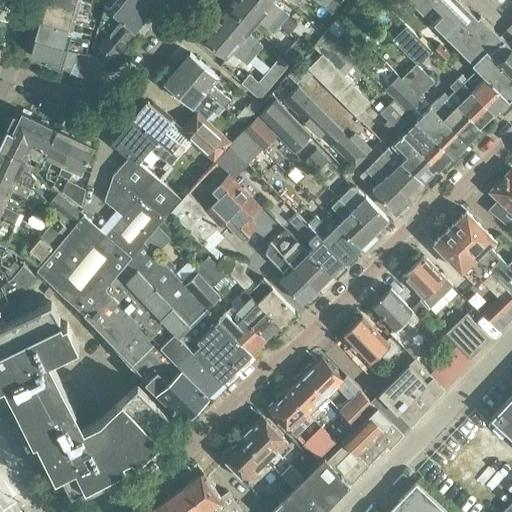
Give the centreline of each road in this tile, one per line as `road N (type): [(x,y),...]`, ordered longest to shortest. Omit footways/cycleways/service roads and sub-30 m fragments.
road 1 (residential): [(511,124),(154,475),(90,511)]
road 2 (residential): [(0,79),(102,103),(190,0)]
road 3 (residential): [(346,511),(511,344)]
